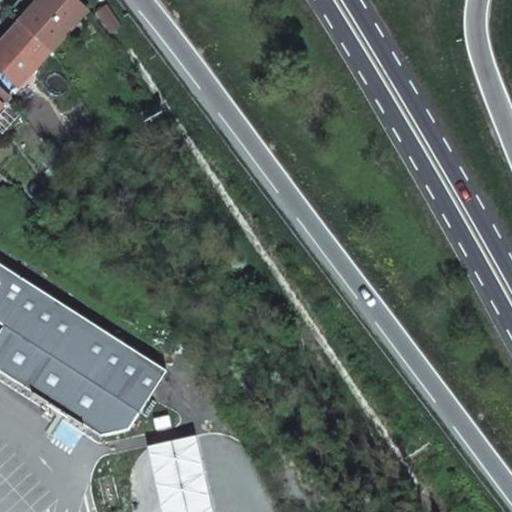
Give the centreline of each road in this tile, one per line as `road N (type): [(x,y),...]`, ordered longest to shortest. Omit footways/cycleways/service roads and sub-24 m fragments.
road 1 (trunk): [(140,0),(511,499)]
road 2 (trunk): [(320,0),(511,330)]
road 3 (trunk): [(511,281),(348,0)]
road 4 (trunk): [(511,139),(482,66),(476,0)]
